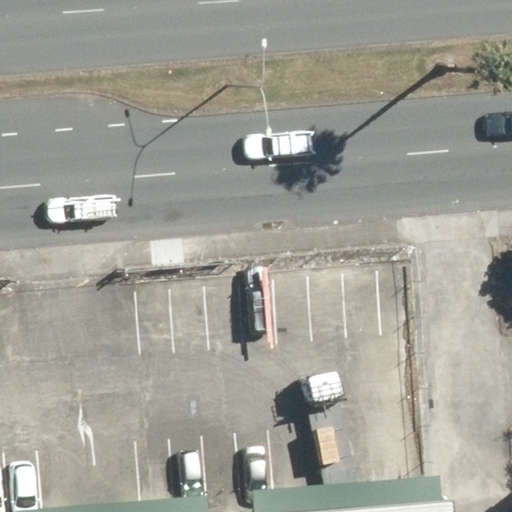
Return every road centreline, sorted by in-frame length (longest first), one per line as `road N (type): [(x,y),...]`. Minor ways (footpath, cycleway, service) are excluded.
road 1 (primary): [(511,141),(0,183)]
road 2 (primary): [(0,18),(229,0)]
